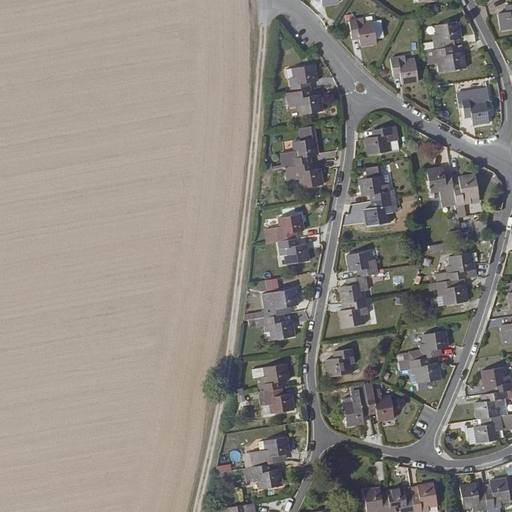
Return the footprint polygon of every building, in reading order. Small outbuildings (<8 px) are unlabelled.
[(511,5),(509,6),(510,14),(505,14),(498,15),(500,31),(511,29),(511,5)] [(370,23),(361,25),(360,21),(348,24),(350,36),(355,35),(356,39),(358,47),(373,44),(373,40),(370,23)] [(373,40),(380,39),(377,22),(370,23),(373,40)] [(452,40),(458,39),(456,24),(434,28),(436,37),(432,38),(432,42),(433,50),(424,51),(421,52),(422,60),(427,59),(428,66),(435,65),(440,64),(442,73),(463,70),(461,54),(449,55),(448,47),(447,41),(452,40)] [(459,46),(453,47),(452,40),(447,41),(448,47),(449,55),(461,54),(459,46)] [(432,42),(422,43),(424,51),(433,50),(432,42)] [(411,61),(402,62),(402,59),(389,61),(391,74),(398,73),(398,78),(399,85),(415,83),(411,61)] [(308,84),(315,83),(312,67),(290,71),(292,79),(288,80),(290,94),(286,94),(288,108),(296,107),(298,116),(320,112),(317,97),(310,98),(305,99),(304,91),(303,85),(308,84)] [(284,72),(285,80),(288,80),(292,79),(290,71),(284,72)] [(483,105),(487,105),(485,91),(454,97),(457,110),(460,110),(461,117),(468,116),(469,120),(470,127),(487,124),(483,105)] [(387,144),(396,142),(394,129),(375,132),(376,139),(371,140),(364,141),(366,157),(389,153),(387,144)] [(308,158),(315,157),(311,133),(299,135),(300,143),(291,145),(292,154),(277,156),(280,170),(282,170),(285,183),(297,181),(298,190),(320,186),(318,171),(310,172),(305,173),(304,166),(302,159),(308,158)] [(389,153),(397,152),(396,142),(387,144),(389,153)] [(438,192),(439,196),(452,194),(451,192),(451,187),(450,181),(443,182),(442,177),(441,170),(425,172),(428,194),(438,192)] [(457,186),(458,191),(451,192),(452,194),(454,206),(467,203),(467,200),(476,198),(472,177),(457,180),(457,186)] [(386,187),(381,187),(380,178),(358,182),(361,198),(368,197),(373,196),(374,203),(375,210),(371,211),(363,212),(366,228),(388,224),(386,215),(391,214),(389,207),(395,206),(394,199),(393,192),(387,193),(386,187)] [(295,234),(302,233),(299,217),(277,220),(279,229),(274,230),(277,244),(279,258),(283,257),(285,266),(307,262),(304,247),(297,248),(292,249),(291,242),(290,235),(295,234)] [(274,230),(279,229),(277,220),(270,222),(271,231),(274,230)] [(476,234),(485,232),(483,222),(474,224),(476,234)] [(449,246),(459,245),(458,233),(447,234),(449,246)] [(426,244),(426,252),(446,251),(446,243),(426,244)] [(345,258),(348,273),(355,272),(360,271),(362,278),(374,276),(372,263),(368,263),(367,255),(345,258)] [(465,272),(472,271),(470,256),(448,259),(449,269),(445,269),(446,276),(437,277),(438,284),(436,285),(438,299),(441,299),(443,307),(465,303),(462,288),(449,290),(448,282),(461,281),(460,273),(465,272)] [(361,293),(365,292),(362,278),(356,279),(349,281),(350,288),(345,289),(338,290),(340,305),(349,304),(351,311),(342,313),(338,314),(341,329),(362,325),(361,316),(365,316),(363,302),(361,293)] [(462,288),(461,281),(448,282),(449,290),(462,288)] [(288,308),(295,307),(293,292),(272,295),(273,304),(270,304),(272,319),(257,321),(258,328),(265,327),(266,333),(269,333),(270,342),(292,339),(290,323),(282,324),(278,325),(276,317),(281,317),(284,316),(283,309),(288,308)] [(511,294),(507,295),(510,311),(511,310),(511,318),(511,324),(511,325),(507,326),(500,328),(502,343),(511,341),(511,294)] [(340,305),(342,313),(351,311),(349,304),(340,305)] [(438,350),(446,349),(443,333),(422,337),(423,346),(419,346),(420,352),(407,354),(408,358),(409,363),(404,364),(396,365),(398,373),(406,371),(410,371),(411,377),(415,376),(416,385),(438,381),(436,366),(428,367),(424,368),(422,360),(427,359),(434,358),(434,351),(438,350)] [(348,365),(352,364),(349,352),(336,354),(337,361),(332,361),(326,362),(328,378),(350,374),(348,365)] [(280,383),(286,382),(284,367),(263,370),(264,379),(261,380),(263,394),(265,407),(268,406),(270,416),(292,412),(289,397),(283,398),(278,398),(277,391),(276,384),(280,383)] [(263,370),(255,371),(256,380),(261,380),(264,379),(263,370)] [(483,389),(495,388),(496,395),(496,394),(509,392),(507,378),(503,379),(502,370),(480,374),(483,389)] [(415,376),(411,377),(410,371),(406,371),(408,386),(416,385),(415,376)] [(256,380),(258,394),(261,408),(265,407),(263,394),(261,380),(256,380)] [(378,391),(371,392),(370,385),(363,386),(364,391),(351,394),(352,405),(343,406),(346,428),(362,425),(361,418),(360,413),(367,412),(374,411),(375,416),(376,423),(392,421),(388,399),(380,400),(378,391)] [(496,395),(495,388),(483,389),(484,397),(496,395)] [(495,409),(498,408),(496,395),(484,397),(485,404),(480,404),(472,406),(475,422),(476,430),(472,430),(475,445),(496,442),(495,433),(511,429),(511,415),(496,419),(495,409)] [(270,416),(268,406),(265,407),(261,408),(262,417),(270,416)] [(465,432),(467,446),(475,445),(472,430),(465,432)] [(283,456),(287,455),(285,440),(264,443),(265,452),(258,453),(249,455),(251,468),(243,469),(241,470),(244,484),(257,482),(258,491),(280,487),(277,471),(270,472),(265,473),(264,466),(269,465),(276,464),(275,457),(283,456)] [(264,443),(256,444),(258,453),(265,452),(264,443)] [(249,455),(241,456),(241,458),(243,469),(251,468),(249,455)] [(276,464),(284,462),(283,456),(275,457),(276,464)] [(241,470),(243,469),(241,458),(234,459),(235,470),(241,470)] [(230,464),(217,465),(218,472),(231,471),(230,464)] [(213,489),(218,490),(222,472),(216,473),(213,489)] [(498,505),(507,503),(504,482),(487,484),(488,492),(489,497),(483,498),(476,499),(475,495),(474,487),(458,489),(461,511),(470,509),(470,511),(475,511),(485,511),(498,508),(498,505)] [(425,511),(425,509),(434,508),(431,486),(415,489),(417,502),(410,503),(403,504),(401,492),(385,494),(386,497),(386,502),(378,503),(378,499),(376,491),(361,494),(363,511),(425,511)] [(415,489),(408,490),(401,492),(403,504),(410,503),(417,502),(415,489)]
